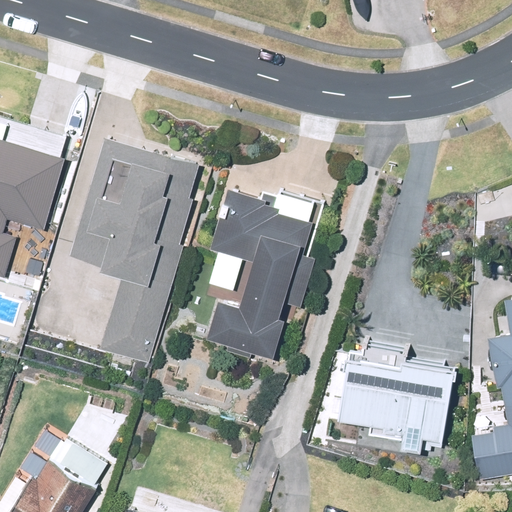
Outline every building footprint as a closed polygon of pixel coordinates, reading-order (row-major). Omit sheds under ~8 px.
[(173,172),(184,139),(112,116),(71,246),(127,263),(103,344),(149,357),(177,263),(163,259),(174,225),(165,222),(180,174),(173,172)] [(71,142),(0,120),(0,266),(9,270),(22,226),(8,222),(12,210),(47,221),(71,142)] [(207,346),(272,365),(283,328),(279,326),(307,227),(277,218),(278,214),(263,210),(264,207),(227,196),(211,254),(253,266),(238,316),(217,310),(207,346)] [(472,437),(478,479),(511,473),(511,300),(505,302),(510,336),(489,339),(496,386),(502,385),(509,424),(494,427),(495,433),(472,437)] [(350,331),(337,418),(405,428),(403,442),(446,448),(461,347),(350,331)] [(44,468),(16,511),(83,511),(92,498),(44,468)]
